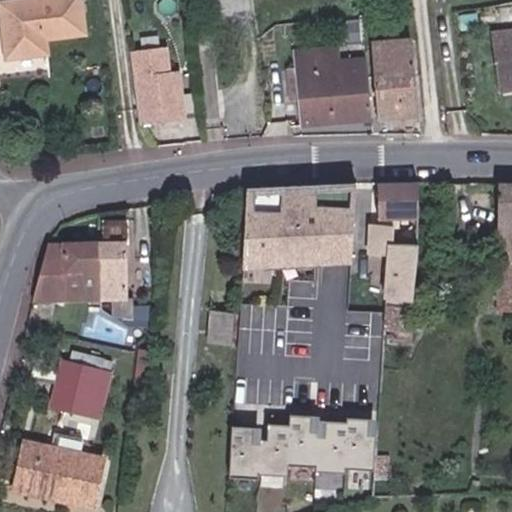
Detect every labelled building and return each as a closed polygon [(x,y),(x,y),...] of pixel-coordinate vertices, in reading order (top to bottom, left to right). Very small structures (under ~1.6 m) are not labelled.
[(83,7),(2,16),(10,69),(50,65),(49,53),(87,49),(83,7)] [(511,30),(492,34),(501,89),(511,87),(511,30)] [(411,39),(374,43),(379,117),(419,113),(411,39)] [(294,51),(295,71),(297,100),(298,124),(372,119),(367,62),(356,62),(354,47),(294,51)] [(186,127),(181,84),(171,85),(168,60),(134,63),(142,133),(186,127)] [(285,102),(297,100),(295,71),(281,70),(285,102)] [(415,219),(416,201),(417,184),(381,184),(380,218),(415,219)] [(248,189),(241,270),(350,260),(356,186),(248,189)] [(511,186),(500,186),(494,299),(511,300),(511,186)] [(103,244),(98,244),(98,300),(110,300),(109,308),(127,307),(126,221),(103,222),(103,244)] [(383,298),(411,300),(414,247),(388,244),(389,228),(366,226),(365,251),(387,254),(383,298)] [(98,300),(98,244),(50,244),(33,301),(98,300)] [(409,341),(411,310),(383,308),(382,340),(409,341)] [(231,314),(209,313),(207,339),(230,340),(231,314)] [(72,348),(69,358),(102,369),(105,359),(72,348)] [(90,403),(102,369),(69,358),(62,355),(47,404),(95,419),(99,406),(90,403)] [(90,403),(99,406),(110,371),(102,369),(90,403)] [(232,425),(230,473),(287,476),(288,466),(314,468),(313,489),(344,491),(345,468),(374,470),(377,419),(346,417),(346,422),(319,421),(319,416),(290,415),(290,428),(232,425)] [(75,457),(78,441),(50,435),(47,450),(75,457)] [(47,450),(22,445),(14,483),(56,493),(55,501),(87,508),(97,462),(75,457),(47,450)] [(56,493),(14,483),(12,491),(55,501),(56,493)]
